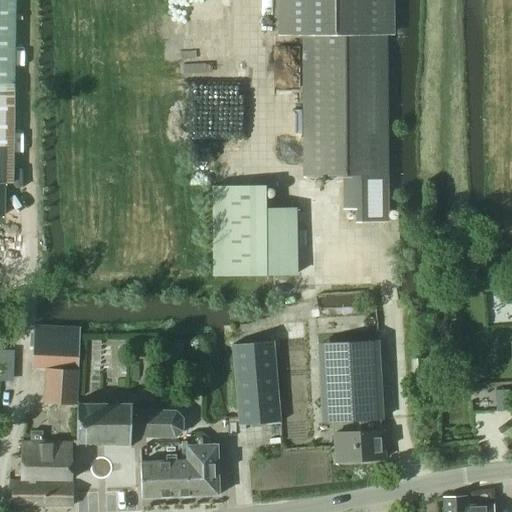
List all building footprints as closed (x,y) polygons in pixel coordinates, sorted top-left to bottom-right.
[(0,0),(0,183),(11,184),(12,184),(13,85),(15,0),(0,0)] [(276,0),(277,35),(394,34),(393,0),(276,0)] [(343,209),(358,209),(358,222),(387,222),(386,35),(302,36),(303,177),(343,176),(343,209)] [(264,209),(211,209),(212,275),(268,275),(298,275),(296,208),(264,209)] [(34,326),(33,366),(77,367),(78,367),(79,336),(79,327),(34,326)] [(239,426),(279,422),(272,341),(231,345),(239,426)] [(343,363),(317,365),(321,422),(358,420),(359,432),(333,434),(335,462),(384,459),(382,431),(381,431),(379,401),(371,401),(369,363),(377,363),(376,341),(357,342),(342,343),(343,363)] [(0,368),(13,369),(14,351),(0,351),(0,352),(0,368)] [(410,359),(410,374),(423,374),(423,359),(410,359)] [(45,371),(44,402),(75,404),(75,398),(77,372),(45,371)] [(72,439),(72,443),(74,443),(74,446),(77,446),(77,443),(87,443),(87,446),(90,446),(90,443),(100,443),(100,446),(103,446),(103,443),(113,443),(113,446),(116,446),(116,443),(125,444),(125,447),(129,447),(129,434),(174,435),(181,429),(182,416),(175,409),(130,408),(130,404),(75,404),(74,439),(72,439)] [(19,442),(19,454),(27,454),(27,457),(39,457),(39,463),(56,463),(56,480),(71,480),(70,442),(42,442),(42,431),(30,431),(30,442),(19,442)] [(215,444),(185,445),(186,461),(187,496),(217,495),(215,444)] [(34,480),(56,480),(56,463),(39,463),(39,457),(27,457),(27,454),(19,454),(20,479),(27,479),(27,480),(9,481),(8,506),(72,506),(72,482),(34,482),(34,480)] [(160,461),(139,462),(140,494),(141,498),(161,497),(169,497),(187,496),(186,461),(180,461),(167,461),(160,461)] [(465,498),(443,498),(443,511),(484,511),(484,506),(465,506),(465,498)]
